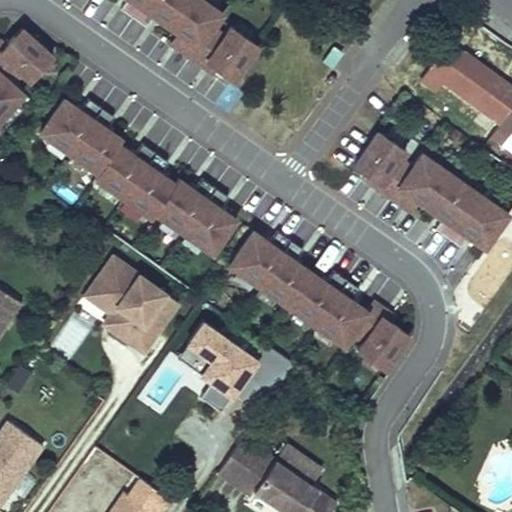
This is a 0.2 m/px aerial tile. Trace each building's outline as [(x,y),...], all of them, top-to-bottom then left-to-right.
[(125,0),(120,7),(146,25),(155,13),(185,34),(177,47),(203,65),(207,60),(233,78),(257,44),(230,25),(225,32),(214,24),(223,11),(206,0),(125,0)] [(0,119),(23,93),(12,83),(22,73),(29,80),(52,54),(22,27),(0,50),(0,119)] [(440,82),(498,123),(511,104),(511,86),(463,52),(461,54),(445,43),(419,81),(434,91),(440,82)] [(334,44),(322,60),(331,66),(342,51),(334,44)] [(80,109),(64,98),(40,131),(98,171),(117,143),(121,138),(105,127),(114,115),(89,97),(80,109)] [(511,104),(488,138),(501,147),(511,133),(511,104)] [(407,147),(380,128),(356,162),(383,180),(378,186),(405,205),(413,193),(443,215),(435,226),(461,244),(469,233),(485,244),(508,210),(422,150),(414,162),(402,154),(407,147)] [(511,133),(501,147),(511,155),(511,133)] [(142,142),(134,154),(117,143),(98,171),(94,176),(151,216),(155,211),(174,183),(159,172),(168,160),(142,142)] [(193,189),(178,178),(174,183),(155,211),(213,252),(236,219),(219,207),(228,195),(202,177),(193,189)] [(503,278),(511,264),(511,215),(486,254),(501,264),(495,273),(503,278)] [(269,241),(252,230),(229,263),(286,303),(310,269),(295,259),(303,248),(277,229),(269,241)] [(179,302),(113,256),(91,287),(123,310),(110,327),(144,351),(179,302)] [(326,280),(310,269),(286,303),(343,343),(352,331),(367,309),(351,298),(359,287),(333,269),(326,280)] [(0,339),(24,303),(0,287),(0,339)] [(386,310),(373,300),(352,331),(363,339),(358,348),(385,368),(409,334),(382,315),(386,310)] [(72,311),(50,344),(70,357),(92,324),(72,311)] [(234,398),(261,359),(200,319),(174,358),(234,398)] [(271,349),(259,370),(276,380),(288,359),(271,349)] [(0,505),(3,507),(47,446),(8,419),(0,429),(0,505)] [(273,457),(242,436),(218,472),(252,496),(256,492),(284,511),(330,511),(340,499),(313,479),(323,465),(286,441),(273,457)] [(164,511),(172,501),(141,476),(128,494),(124,493),(110,511),(164,511)]
